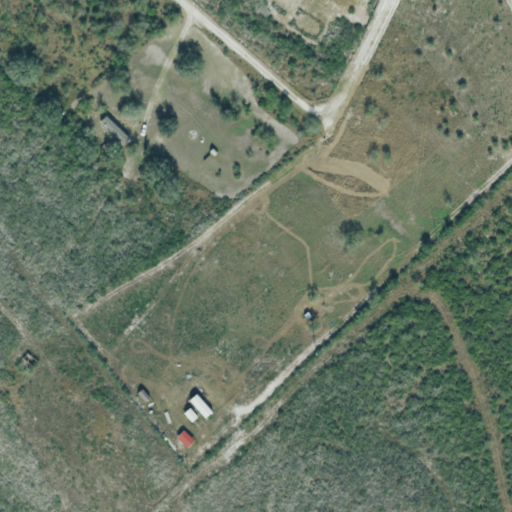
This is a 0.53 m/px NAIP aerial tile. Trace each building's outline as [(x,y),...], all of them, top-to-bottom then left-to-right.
[(122,144),(99,123),(105,117),(128,137),(122,144)] [(142,388),(148,397),(143,401),(136,393),(142,388)] [(195,394),(210,412),(204,417),(188,399),(195,394)] [(188,407),(196,416),(190,421),(182,412),(188,407)] [(213,434),(207,428),(216,418),(222,424),(213,434)]
